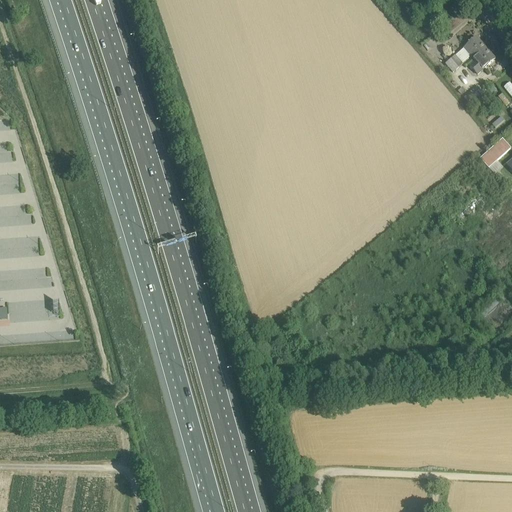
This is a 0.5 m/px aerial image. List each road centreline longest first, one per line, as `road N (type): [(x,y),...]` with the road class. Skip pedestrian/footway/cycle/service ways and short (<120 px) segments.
road 1 (motorway): [(63,0),(217,511)]
road 2 (motorway): [(244,511),(91,0)]
road 3 (unclassified): [(324,511),(316,484),(330,470),(511,477)]
road 4 (unclassified): [(138,511),(126,469),(0,465)]
